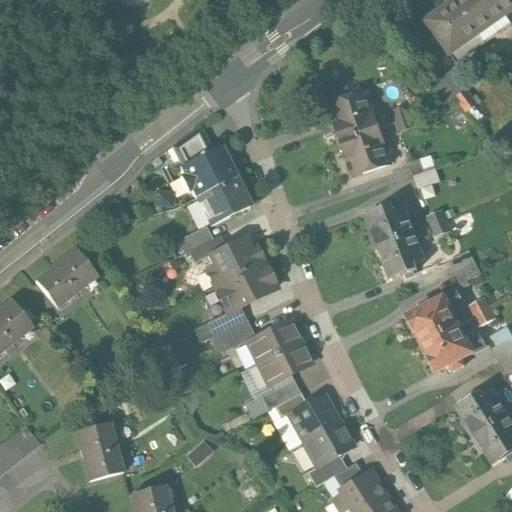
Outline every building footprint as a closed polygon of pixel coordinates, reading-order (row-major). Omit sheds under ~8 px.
[(492,0),(461,0),(456,4),(478,36),(505,17),(492,0)] [(511,0),(492,0),(505,17),(511,11),(511,0)] [(456,4),(428,24),(457,65),(484,45),(478,36),(456,4)] [(453,73),(431,88),(445,107),(456,99),(466,92),(453,73)] [(466,92),(456,99),(466,114),(477,107),(466,92)] [(366,95),(327,109),(337,135),(334,136),(337,145),(378,131),(366,95)] [(406,108),(393,113),(397,123),(409,119),(406,108)] [(409,119),(397,123),(400,134),(413,129),(409,119)] [(378,131),(337,145),(340,154),(343,153),(352,180),(390,166),(378,131)] [(193,133),(171,149),(181,169),(204,157),(201,153),(203,152),(193,133)] [(201,153),(204,157),(181,169),(179,170),(183,178),(180,179),(188,195),(191,194),(195,201),(197,201),(197,200),(236,181),(237,180),(230,165),(234,162),(224,141),(203,152),(201,153)] [(430,158),(409,165),(414,178),(435,171),(430,158)] [(435,171),(414,178),(418,190),(439,183),(435,171)] [(236,181),(197,200),(197,201),(211,229),(250,209),(236,181)] [(392,207),(365,218),(378,250),(414,236),(404,210),(394,213),(392,207)] [(441,213),(428,218),(433,229),(445,223),(441,213)] [(445,223),(433,229),(437,239),(449,234),(445,223)] [(206,229),(178,243),(185,256),(189,254),(188,253),(212,242),(206,229)] [(414,236),(378,250),(390,283),(417,272),(415,266),(424,263),(414,236)] [(212,242),(188,253),(189,254),(194,265),(209,258),(208,257),(225,249),(220,238),(212,242)] [(225,249),(208,257),(209,258),(214,268),(205,273),(214,290),(264,265),(255,247),(249,251),(243,239),(225,249)] [(76,253),(36,285),(57,310),(96,279),(76,253)] [(468,253),(448,263),(454,275),(474,265),(468,253)] [(264,265),(214,290),(226,316),(227,317),(239,310),(273,294),(275,287),(264,265)] [(474,265),(454,275),(461,287),(480,276),(474,265)] [(432,307),(428,300),(417,306),(421,312),(407,320),(415,335),(416,335),(422,347),(458,328),(449,311),(461,305),(455,294),(432,307)] [(482,301),(470,308),(476,318),(488,311),(482,301)] [(11,304),(0,313),(0,355),(32,330),(11,304)] [(239,310),(227,317),(226,316),(207,325),(214,339),(246,323),(239,310)] [(488,311),(476,318),(482,328),(494,322),(488,311)] [(246,323),(214,339),(220,353),(253,337),(246,323)] [(290,324),(247,345),(257,367),(300,345),(290,324)] [(458,328),(422,347),(429,359),(428,360),(436,375),(450,367),(453,374),(464,368),(461,362),(484,349),(479,339),(467,345),(458,328)] [(511,339),(493,351),(499,362),(511,355),(511,339)] [(300,345),(257,367),(268,388),(311,366),(300,345)] [(511,355),(499,362),(507,376),(511,372),(511,355)] [(293,382),(261,399),(268,413),(274,410),(274,409),(300,395),(293,382)] [(484,399),(480,394),(456,409),(465,424),(463,425),(472,440),(507,418),(492,394),(484,399)] [(300,395),(274,409),(274,410),(280,421),(287,418),(286,417),(306,406),(300,395)] [(306,406),(286,417),(287,418),(302,445),(340,424),(324,396),(306,406)] [(511,425),(507,418),(472,440),(482,455),(484,454),(493,468),(511,456),(511,425)] [(340,424),(302,445),(316,470),(317,471),(336,460),(341,458),(341,455),(353,448),(340,424)] [(108,427),(77,436),(89,484),(121,475),(108,427)] [(25,430),(0,449),(0,478),(39,448),(25,430)] [(205,442),(193,459),(202,465),(214,449),(205,442)] [(336,460),(317,471),(316,470),(307,476),(316,490),(334,479),(333,479),(343,473),(336,460)] [(355,465),(343,473),(333,479),(334,479),(341,492),(363,478),(355,465)] [(363,478),(341,492),(344,496),(333,502),(339,511),(364,511),(385,499),(369,474),(363,478)] [(169,511),(163,489),(132,498),(135,511),(169,511)] [(393,511),(385,499),(364,511),(393,511)]
